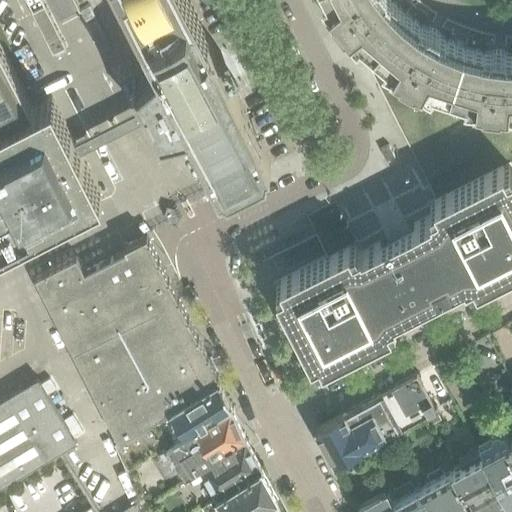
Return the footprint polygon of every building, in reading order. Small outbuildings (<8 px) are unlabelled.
[(223,64),(221,59),(219,61),(216,55),(217,54),(189,0),(0,0),(0,246),(99,196),(99,195),(98,194),(100,193),(99,192),(100,192),(100,190),(80,150),(104,137),(123,128),(135,122),(153,112),(156,119),(162,135),(165,134),(163,130),(188,123),(220,185),(223,183),(229,187),(267,167),(268,160),(271,159),(231,81),(229,82),(227,76),(229,75),(226,70),(224,71),(221,66),(223,64)] [(322,0),(327,6),(355,42),(362,48),(363,49),(364,47),(376,57),(375,59),(377,60),(383,65),(391,70),(415,83),(422,87),(430,92),(465,103),(474,104),(510,109),(511,108),(511,35),(506,35),(495,34),(492,33),(476,30),(461,24),(447,18),(437,12),(432,9),(419,0),(322,0)] [(282,281),(276,284),(279,289),(277,290),(280,296),(312,358),(314,357),(317,363),(322,360),(323,362),(330,359),(392,327),(390,325),(396,322),(393,317),(395,316),(394,314),(465,278),(466,280),(468,279),(471,284),(476,282),(477,284),(494,275),(511,265),(511,108),(510,109),(474,104),(465,103),(430,92),(422,87),(415,83),(391,70),(383,65),(377,60),(375,59),(368,67),(385,99),(410,148),(416,160),(425,178),(316,233),(321,243),(327,255),(291,274),(281,279),(282,281)] [(389,144),(382,147),(381,148),(387,159),(395,155),(389,144)] [(179,217),(174,208),(174,207),(167,205),(165,212),(170,221),(176,223),(179,217)] [(141,498),(246,433),(244,431),(234,407),(233,407),(231,402),(232,402),(220,378),(220,377),(218,374),(217,372),(208,354),(208,355),(207,352),(198,335),(197,333),(189,316),(188,316),(187,314),(188,314),(179,297),(178,297),(177,295),(178,295),(169,277),(169,278),(168,276),(168,275),(159,258),(158,256),(149,239),(148,237),(147,234),(125,245),(127,250),(114,256),(114,255),(110,256),(111,258),(100,263),(99,262),(96,264),(97,265),(86,271),(77,253),(35,274),(119,439),(120,438),(120,439),(115,441),(141,498)] [(438,412),(417,373),(417,372),(398,383),(417,419),(431,411),(433,415),(438,412)] [(0,487),(77,441),(38,377),(0,399),(0,487)] [(417,419),(398,383),(379,393),(398,427),(399,429),(417,419)] [(398,427),(379,393),(360,403),(379,438),(398,427)] [(379,438),(360,403),(342,413),(360,448),(379,438)] [(360,448),(342,413),(316,427),(335,462),(360,448)] [(511,499),(511,443),(508,437),(504,429),(501,430),(497,428),(490,432),(490,436),(478,443),(479,446),(510,501),(511,499)] [(185,511),(201,502),(262,464),(262,463),(246,433),(141,498),(140,499),(141,501),(146,498),(155,511),(185,511)] [(489,511),(510,501),(479,446),(459,457),(461,462),(452,467),(476,511),(489,511)] [(248,511),(278,493),(262,464),(201,502),(207,511),(248,511)] [(476,511),(452,467),(444,471),(441,465),(426,473),(430,479),(422,483),(438,511),(476,511)] [(438,511),(422,483),(414,488),(410,480),(389,491),(400,511),(438,511)] [(400,511),(389,491),(387,488),(386,488),(385,486),(379,489),(380,491),(358,504),(362,511),(400,511)] [(141,511),(135,502),(118,511),(141,511)]
